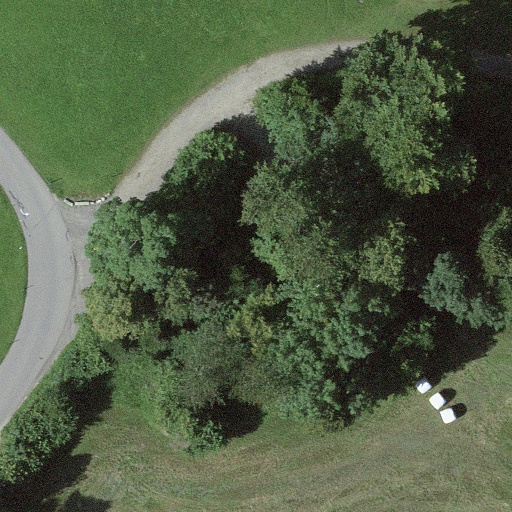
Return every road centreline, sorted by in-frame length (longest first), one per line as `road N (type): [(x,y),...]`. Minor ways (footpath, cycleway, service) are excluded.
road 1 (track): [(511,61),(367,48),(282,78),(228,104),(141,185),(61,232)]
road 2 (unclassified): [(0,159),(61,232),(52,292),(0,394)]
